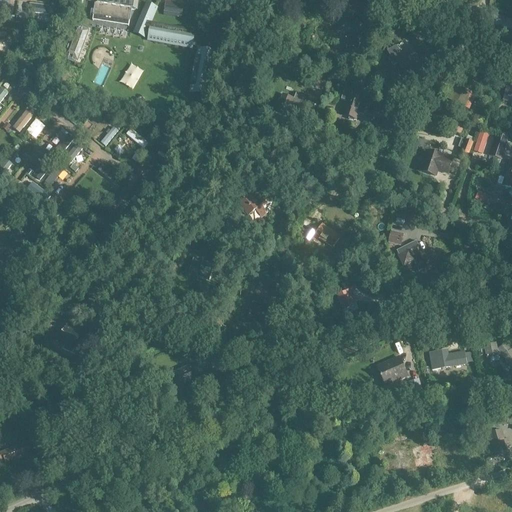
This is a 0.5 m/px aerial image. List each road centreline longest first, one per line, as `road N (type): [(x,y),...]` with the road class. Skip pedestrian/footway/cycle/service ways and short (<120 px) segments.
road 1 (unclassified): [(2,511),(511,274)]
road 2 (track): [(0,379),(36,301),(108,301),(195,184),(219,139),(264,0)]
road 3 (track): [(511,236),(219,139)]
road 4 (unclassified): [(389,511),(511,471)]
